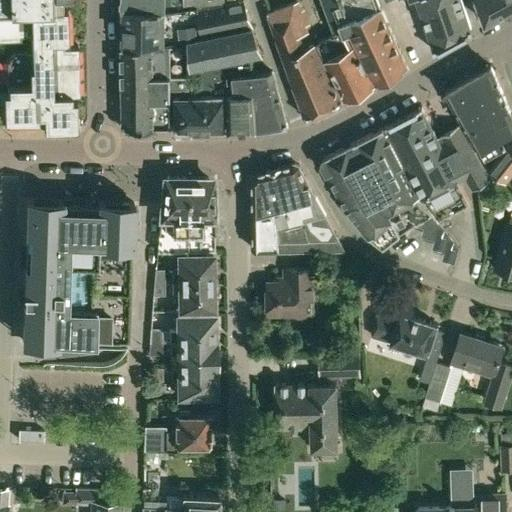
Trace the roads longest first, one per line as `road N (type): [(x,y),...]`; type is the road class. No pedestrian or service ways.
road 1 (residential): [(244,511),(236,150)]
road 2 (residential): [(137,461),(149,152)]
road 3 (residential): [(1,455),(9,151)]
road 4 (residential): [(305,137),(336,209),(366,247),(405,268),(511,301)]
road 5 (tertiary): [(305,137),(499,39)]
road 6 (tertiary): [(98,151),(101,0)]
road 7 (residential): [(305,137),(255,0)]
road 8 (residential): [(1,455),(137,461)]
